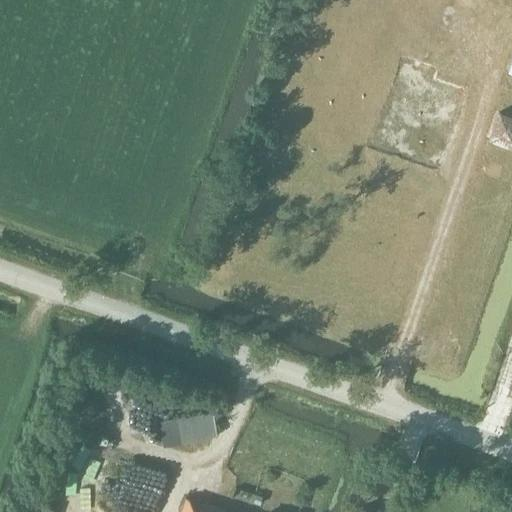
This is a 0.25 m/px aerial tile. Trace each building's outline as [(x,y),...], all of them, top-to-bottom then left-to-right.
[(375,145),(440,168),(471,81),(428,66),(430,61),(426,60),(445,0),(386,0),(350,107),(383,119),(375,145)] [(511,0),(495,0),(492,11),(511,17),(511,0)] [(477,176),(499,183),(504,167),(482,160),(477,176)] [(216,434),(213,416),(192,420),(181,422),(125,431),(129,454),(184,444),(184,441),(195,440),(205,438),(205,436),(216,434)] [(230,511),(204,502),(203,504),(185,498),(180,511),(230,511)]
